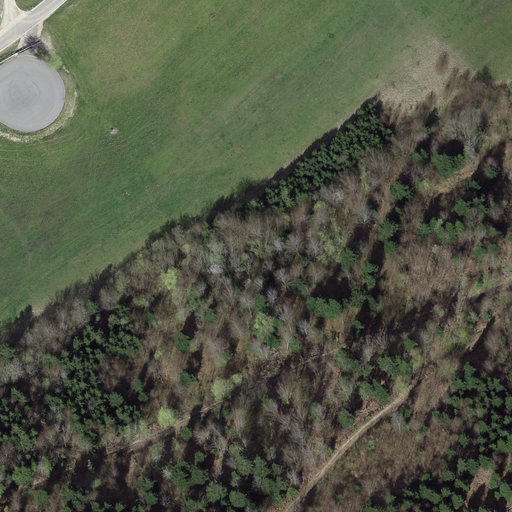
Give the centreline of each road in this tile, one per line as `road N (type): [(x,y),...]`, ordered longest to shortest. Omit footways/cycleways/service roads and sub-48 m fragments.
road 1 (track): [(0,502),(511,283)]
road 2 (track): [(291,511),(362,436),(511,321)]
